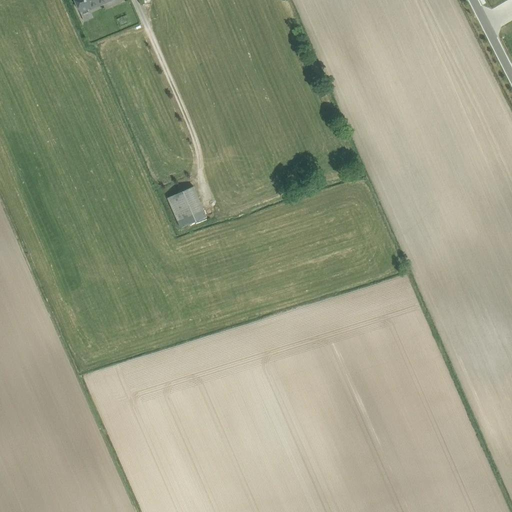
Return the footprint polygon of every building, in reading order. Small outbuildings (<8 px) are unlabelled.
[(91,11),(115,0),(74,0),(81,13),(90,9),(91,11)] [(198,0),(215,42),(214,43),(237,102),(261,93),(255,78),(264,75),(235,0),(198,0)] [(279,0),(248,0),(316,165),(343,154),(279,0)] [(218,138),(206,144),(211,153),(222,147),(218,138)] [(181,228),(207,216),(194,186),(168,197),(181,228)]
